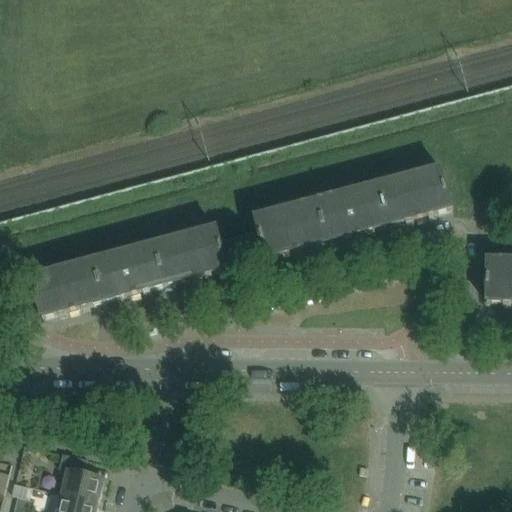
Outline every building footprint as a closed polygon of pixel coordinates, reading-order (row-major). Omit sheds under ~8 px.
[(390,229),(452,212),(441,171),(379,187),(390,229)] [(329,245),(390,229),(379,187),(318,203),(329,245)] [(267,262),(329,245),(318,203),(255,220),(267,262)] [(217,230),(154,247),(166,289),(228,272),(217,230)] [(105,305),(166,289),(154,247),(94,263),(105,305)] [(511,305),(511,262),(487,262),(487,305),(511,305)] [(43,321),(105,305),(94,263),(32,280),(43,321)] [(84,477),(88,463),(62,457),(59,472),(68,474),(63,498),(97,506),(103,482),(84,477)] [(0,497),(3,498),(8,479),(0,476),(0,497)] [(53,495),(49,511),(95,511),(97,506),(63,498),(53,495)] [(27,511),(30,503),(17,500),(15,511),(20,511),(27,511)]
